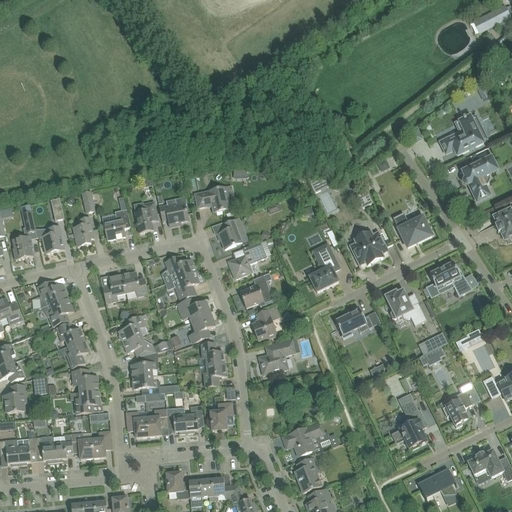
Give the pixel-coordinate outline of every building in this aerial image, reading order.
[(481,17),(488,31),(511,19),(504,5),(481,17)] [(460,112),(483,102),(479,94),(463,102),(464,104),(458,107),(460,112)] [(462,137),(451,143),(449,139),(440,144),(446,155),(454,151),(457,157),(483,145),(482,143),(484,142),(486,140),(486,138),(485,136),(483,134),(481,134),(479,135),(475,127),(477,126),(478,124),(478,122),(477,120),(475,119),(473,118),(471,119),(470,118),(466,120),(465,118),(463,119),(464,121),(456,125),(462,137)] [(464,182),(464,183),(464,184),(464,185),(465,185),(465,186),(466,186),(467,186),(468,186),(469,186),(477,202),(489,196),(485,188),(487,187),(488,185),(489,184),(489,183),(490,182),(490,181),(490,179),(490,178),(490,176),(489,175),(497,171),(491,159),(462,173),(466,180),(465,180),(464,181),(464,182)] [(377,165),(380,170),(388,166),(386,161),(377,165)] [(328,188),(325,181),(308,181),(315,195),(328,188)] [(208,193),(195,196),(198,210),(212,206),(214,214),(230,211),(226,189),(208,193)] [(82,195),(86,214),(95,213),(91,193),(82,195)] [(372,204),(366,194),(358,198),(363,209),(372,204)] [(104,225),(108,242),(116,240),(117,241),(122,240),(122,239),(125,238),(124,232),(126,231),(125,230),(131,229),(127,211),(124,198),(118,200),(121,212),(115,214),(117,222),(104,225)] [(51,202),(53,214),(55,222),(64,220),(60,200),(51,202)] [(168,221),(170,229),(177,227),(177,225),(189,222),(185,206),(176,208),(175,201),(167,203),(168,207),(159,209),(162,222),(168,221)] [(148,211),(135,214),(140,235),(154,232),(152,224),(158,223),(154,204),(147,205),(148,211)] [(278,204),(267,208),(270,215),(280,211),(278,204)] [(25,239),(13,242),(15,251),(14,251),(16,262),(33,258),(32,251),(33,251),(30,238),(30,234),(36,233),(32,213),(30,206),(21,208),(23,215),(26,230),(24,230),(25,235),(25,239)] [(511,210),(511,211),(510,210),(493,218),(494,219),(496,225),(497,225),(497,227),(495,227),(498,234),(500,233),(501,234),(504,241),(511,237),(511,210)] [(393,220),(407,249),(432,237),(422,219),(409,225),(404,215),(393,220)] [(81,228),(73,230),(78,249),(91,246),(90,242),(94,241),(90,220),(80,222),(81,228)] [(225,233),(217,236),(218,239),(220,238),(225,251),(242,245),(247,242),(243,231),(239,220),(222,227),(225,233)] [(49,237),(42,238),(46,256),(64,252),(59,228),(48,231),(49,237)] [(263,232),(262,239),(268,240),(270,234),(263,232)] [(381,256),(387,253),(378,235),(372,238),(370,234),(369,235),(367,233),(365,232),(363,232),(358,234),(357,236),(356,239),(357,241),(355,242),(357,245),(351,248),(360,266),(366,263),(368,267),(372,265),(372,264),(372,263),(377,261),(378,261),(378,262),(378,261),(383,259),(381,256)] [(245,257),(237,260),(228,264),(235,281),(252,274),(249,266),(267,259),(261,244),(243,251),(245,257)] [(309,279),(317,294),(338,284),(333,273),(340,270),(328,246),(313,253),(323,272),(309,279)] [(173,275),(175,281),(194,274),(196,274),(191,262),(183,265),(181,258),(166,264),(170,276),(173,275)] [(460,278),(454,264),(429,276),(434,285),(425,290),(430,300),(439,296),(437,293),(452,285),(459,298),(472,292),(462,277),(460,278)] [(136,274),(122,277),(126,295),(136,293),(137,299),(148,296),(145,280),(144,280),(144,283),(138,284),(136,274)] [(194,274),(175,281),(178,288),(175,289),(181,303),(196,297),(193,287),(199,285),(194,274)] [(249,290),(240,294),(246,310),(264,303),(265,304),(273,301),(266,283),(271,281),(269,274),(253,280),(255,287),(254,287),(255,288),(249,290)] [(126,295),(122,277),(109,280),(110,288),(103,289),(106,305),(118,303),(117,298),(126,295)] [(41,310),(50,306),(68,299),(63,286),(56,289),(53,283),(38,289),(41,298),(40,298),(41,310)] [(404,319),(408,320),(410,319),(415,328),(427,322),(418,305),(411,308),(403,292),(397,295),(396,293),(394,294),(393,293),(388,295),(387,297),(386,298),(393,312),(390,314),(390,315),(392,320),(394,321),(403,316),(404,319)] [(17,296),(20,303),(26,301),(23,294),(17,296)] [(68,299),(50,306),(41,310),(48,319),(49,318),(53,328),(69,322),(66,316),(73,313),(68,299)] [(7,300),(0,303),(0,322),(0,323),(7,320),(10,327),(23,322),(16,304),(9,307),(7,300)] [(190,318),(192,324),(211,317),(206,304),(195,308),(192,302),(196,300),(195,300),(178,306),(181,314),(183,313),(186,320),(190,318)] [(256,325),(252,326),(258,343),(263,341),(267,339),(267,341),(269,340),(277,337),(270,320),(278,317),(275,309),(257,316),(257,317),(259,322),(255,323),(256,325)] [(336,325),(335,325),(335,326),(336,325),(338,329),(337,330),(338,330),(343,340),(353,336),(352,334),(353,333),(351,333),(351,332),(357,328),(358,330),(366,326),(368,330),(373,328),(368,318),(364,320),(360,311),(335,323),(336,325)] [(122,342),(123,344),(141,337),(139,331),(145,329),(141,317),(125,323),(128,330),(119,333),(120,337),(119,337),(121,342),(122,342)] [(211,317),(192,324),(196,335),(190,337),(193,345),(210,338),(207,331),(215,328),(211,317)] [(65,342),(68,349),(84,342),(80,330),(72,333),(71,331),(72,331),(70,324),(61,328),(56,329),(62,344),(65,342)] [(442,335),(435,338),(440,349),(441,349),(447,346),(442,335)] [(138,359),(139,359),(157,354),(173,350),(170,341),(153,348),(152,346),(144,343),(141,337),(123,344),(127,355),(135,352),(138,359)] [(457,344),(460,352),(471,346),(467,339),(457,344)] [(292,343),(266,349),(268,357),(259,359),(263,377),(273,375),(273,376),(277,375),(282,374),(281,373),(288,371),(285,357),(295,355),(295,353),(300,352),(296,340),(292,341),(292,343)] [(84,342),(68,349),(70,355),(66,356),(72,370),(86,365),(83,359),(82,359),(81,357),(89,354),(84,342)] [(180,343),(173,346),(175,351),(182,348),(180,343)] [(206,360),(207,368),(224,366),(223,354),(218,354),(216,353),(215,345),(201,346),(203,361),(206,360)] [(0,356),(0,369),(13,364),(11,359),(16,357),(11,346),(0,350),(0,354),(1,357),(0,356)] [(428,365),(429,368),(441,362),(440,359),(444,357),(441,349),(440,349),(420,360),(423,367),(428,365)] [(131,367),(132,379),(152,377),(152,371),(159,371),(157,354),(139,359),(142,359),(143,366),(131,367)] [(13,364),(0,369),(0,382),(9,379),(11,384),(24,379),(20,368),(15,370),(13,364)] [(224,366),(207,368),(207,375),(204,375),(205,390),(219,389),(219,381),(220,379),(227,378),(226,365),(224,366)] [(372,373),(375,379),(385,374),(382,368),(372,373)] [(79,387),(80,394),(99,392),(98,379),(90,379),(89,372),(73,374),(74,388),(79,387)] [(152,377),(132,379),(133,391),(145,390),(145,397),(161,395),(160,383),(153,384),(152,377)] [(511,377),(505,380),(506,381),(497,386),(496,387),(492,380),(484,383),(492,400),(500,396),(499,395),(501,394),(506,403),(511,399),(511,377)] [(47,394),(45,378),(38,380),(40,395),(47,394)] [(397,396),(409,390),(405,381),(393,386),(397,396)] [(452,406),(442,410),(447,419),(450,418),(456,430),(462,427),(461,425),(468,421),(465,416),(466,416),(464,411),(473,406),(480,402),(471,384),(458,390),(461,395),(452,400),(450,401),(452,406)] [(26,405),(24,387),(10,389),(11,397),(3,398),(3,401),(5,400),(7,415),(25,413),(24,405),(26,405)] [(225,401),(234,400),(233,388),(225,388),(225,401)] [(99,392),(80,394),(81,404),(75,405),(77,416),(93,414),(90,414),(90,407),(100,406),(99,392)] [(401,400),(404,406),(412,401),(410,397),(410,396),(401,400)] [(218,413),(210,414),(212,433),(227,431),(227,428),(226,418),(233,418),(232,404),(218,406),(218,413)] [(191,417),(185,417),(187,435),(194,434),(194,432),(198,432),(198,427),(204,427),(202,408),(196,408),(190,409),(191,417)] [(174,409),(166,410),(168,430),(174,429),(175,434),(179,433),(179,436),(187,435),(185,417),(177,418),(174,409)] [(155,419),(147,420),(149,439),(162,437),(161,431),(168,430),(166,410),(154,411),(154,412),(155,419)] [(399,430),(399,432),(392,436),(397,446),(404,442),(409,451),(411,450),(411,451),(412,451),(413,451),(427,444),(421,431),(428,428),(420,412),(409,417),(412,424),(399,430)] [(149,439),(147,420),(139,421),(138,414),(126,415),(128,434),(135,433),(136,440),(149,439)] [(311,441),(325,436),(321,424),(307,430),(306,430),(290,436),(282,439),(285,447),(287,450),(294,448),(298,458),(315,452),(311,441)] [(99,441),(92,442),(93,460),(106,459),(105,452),(113,452),(111,433),(99,434),(99,441)] [(71,436),(72,450),(73,455),(80,455),(80,462),(93,460),(92,442),(84,442),(83,435),(71,436)] [(72,450),(71,436),(64,437),(53,438),(54,446),(55,464),(63,463),(63,461),(67,460),(66,456),(73,455),(72,450)] [(41,439),(35,440),(36,454),(37,464),(43,463),(47,462),(48,465),(55,464),(54,446),(53,438),(41,439)] [(36,454),(35,440),(17,441),(18,449),(20,467),(27,466),(27,464),(31,464),(30,454),(36,454)] [(20,467),(18,449),(17,441),(0,442),(0,451),(1,457),(7,456),(8,466),(12,466),(12,468),(20,467)] [(476,458),(477,460),(468,464),(474,477),(486,471),(491,480),(503,474),(507,483),(511,480),(511,472),(509,466),(502,470),(493,452),(484,456),(483,454),(476,458)] [(297,465),(299,472),(295,474),(303,495),(321,488),(314,467),(316,466),(314,459),(297,465)] [(418,486),(425,500),(440,492),(443,498),(456,497),(457,499),(458,498),(452,486),(455,485),(448,472),(418,486)] [(177,501),(190,499),(189,483),(182,484),(182,474),(167,476),(168,495),(177,494),(177,501)] [(225,500),(231,500),(239,487),(224,488),(224,480),(212,481),(214,502),(218,502),(218,498),(225,497),(225,500)] [(209,502),(214,502),(212,481),(201,482),(202,499),(209,498),(209,502)] [(202,499),(201,482),(189,483),(190,499),(191,504),(198,503),(202,503),(202,499)] [(253,511),(257,511),(254,504),(252,504),(250,501),(245,503),(239,487),(231,500),(234,507),(236,506),(237,511),(253,511)] [(311,504),(306,506),(308,511),(328,511),(325,502),(330,500),(326,491),(308,498),(311,504)] [(107,511),(128,511),(127,499),(112,500),(113,510),(107,511)] [(107,511),(106,501),(99,502),(99,504),(95,504),(95,511),(107,511)] [(83,511),(83,503),(83,505),(79,506),(79,504),(71,505),(71,511),(83,511)] [(83,511),(95,511),(95,504),(90,505),(90,503),(83,503),(83,511)]
